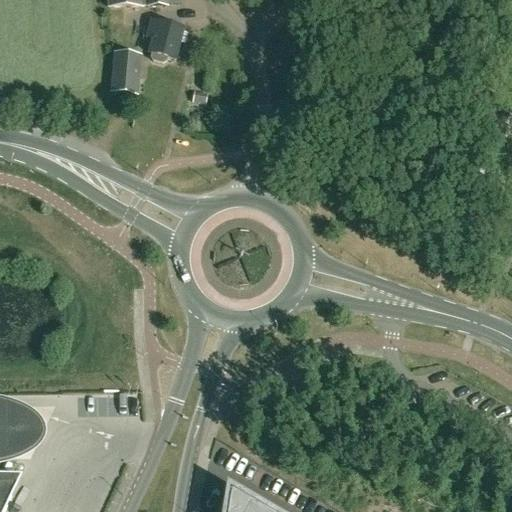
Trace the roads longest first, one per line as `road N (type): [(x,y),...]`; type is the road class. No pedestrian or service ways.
road 1 (track): [(263,151),(511,94)]
road 2 (unclassified): [(199,314),(189,365),(131,511)]
road 3 (unclassified): [(180,511),(197,421),(234,326)]
road 4 (secondary): [(462,318),(306,257)]
road 5 (secondary): [(297,296),(462,318)]
road 6 (secondary): [(198,209),(68,165)]
road 7 (secondary): [(68,165),(176,244)]
